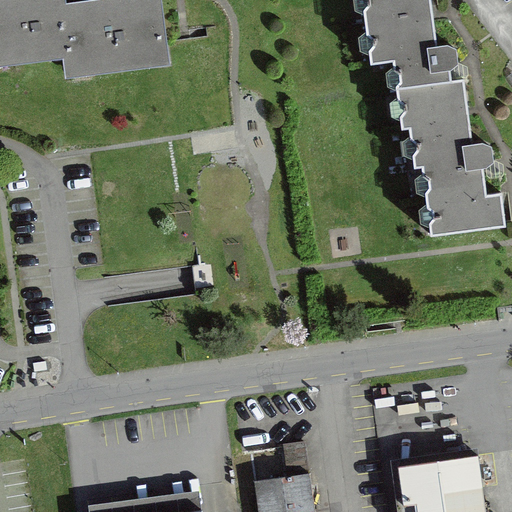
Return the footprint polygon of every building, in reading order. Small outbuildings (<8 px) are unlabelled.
[(0,0),(0,66),(62,58),(65,77),(170,64),(162,0),(75,0),(66,1),(66,0),(0,0)] [(432,0),(362,0),(370,64),(394,60),(397,87),(453,80),(452,69),(455,68),(460,63),(457,47),(448,44),(437,45),(432,0)] [(453,80),(397,87),(402,129),(410,129),(415,168),(422,166),(431,237),(505,227),(502,191),(488,194),(484,168),(487,168),(495,161),(493,145),(484,141),(474,143),(466,78),(453,80)] [(287,472),(254,477),(258,511),(315,511),(305,439),(283,442),(287,472)] [(486,511),(477,443),(390,455),(397,511),(486,511)] [(87,500),(88,511),(202,511),(199,486),(87,500)]
